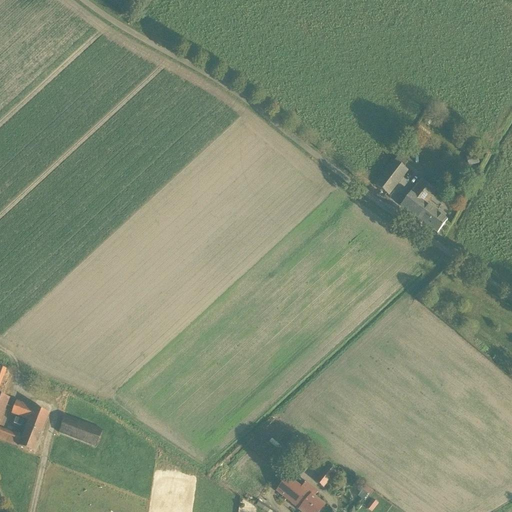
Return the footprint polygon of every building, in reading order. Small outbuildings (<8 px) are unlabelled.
[(468,166),(478,164),(476,155),(466,157),(468,166)] [(408,171),(403,168),(394,161),(375,186),(388,196),(408,171)] [(435,191),(419,180),(400,206),(437,233),(447,221),(425,204),(435,191)] [(0,421),(9,398),(0,394),(0,421)] [(28,420),(22,436),(18,447),(34,453),(49,414),(16,401),(11,413),(28,420)] [(65,415),(58,433),(96,448),(103,430),(65,415)] [(16,418),(14,424),(21,426),(23,420),(16,418)] [(276,452),(268,461),(277,469),(285,459),(276,452)] [(327,466),(315,481),(323,488),(335,472),(327,466)] [(287,476),(275,491),(301,511),(318,511),(324,506),(313,497),(318,492),(305,482),(301,488),(287,476)] [(365,486),(362,490),(369,495),(372,491),(365,486)] [(372,499),(365,508),(370,511),(371,511),(378,503),(372,499)]
